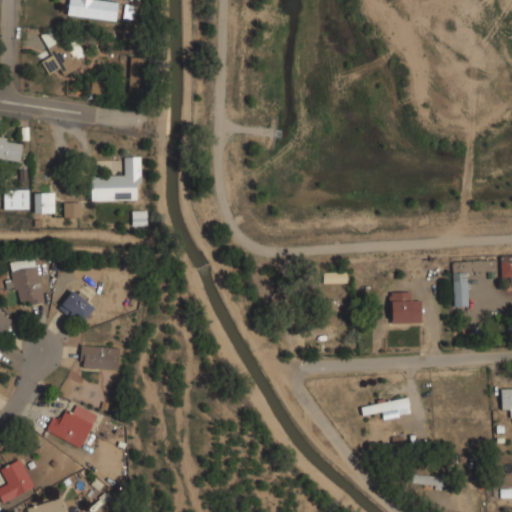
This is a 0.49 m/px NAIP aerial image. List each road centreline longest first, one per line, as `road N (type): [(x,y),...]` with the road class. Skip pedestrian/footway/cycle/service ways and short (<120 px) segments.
road 1 (residential): [(288,372),(511,358)]
road 2 (residential): [(288,372),(403,511)]
